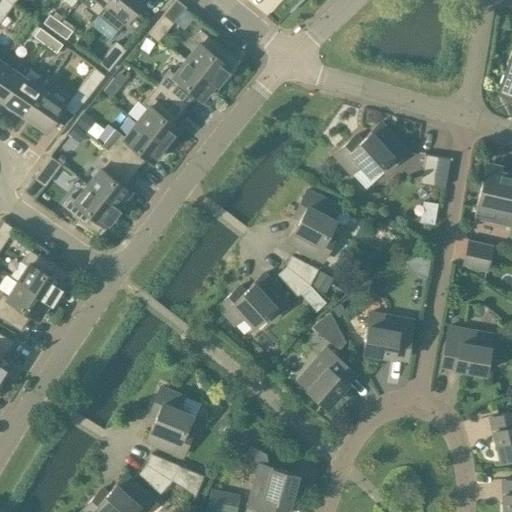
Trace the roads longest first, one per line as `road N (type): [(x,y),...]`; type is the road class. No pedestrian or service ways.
road 1 (residential): [(416,401),(466,117)]
road 2 (residential): [(290,58),(318,76),(466,117)]
road 3 (residential): [(183,184),(290,58)]
road 4 (residential): [(325,511),(363,425),(387,406),(416,401)]
road 5 (residential): [(35,394),(115,276)]
road 6 (residential): [(115,276),(0,200)]
road 7 (residential): [(416,401),(452,430),(465,511)]
road 8 (residential): [(183,184),(279,260)]
